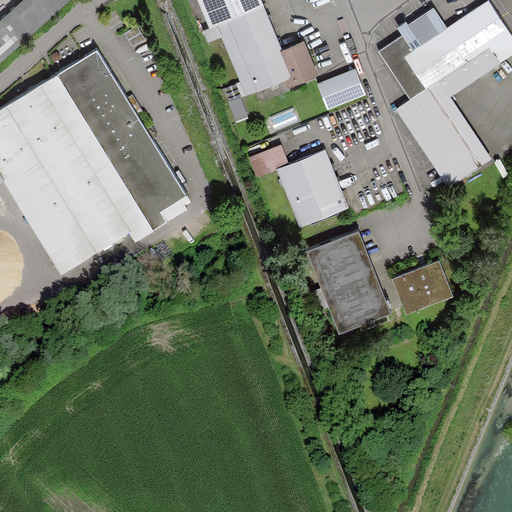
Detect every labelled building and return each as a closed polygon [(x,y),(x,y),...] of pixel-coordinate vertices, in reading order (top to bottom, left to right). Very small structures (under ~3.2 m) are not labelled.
[(0,55),(62,0),(27,0),(0,24),(0,55)] [(302,37),(281,46),(261,0),(208,0),(217,19),(202,26),(206,37),(221,31),(240,76),(246,89),(253,86),(283,73),(286,80),(315,69),(302,37)] [(401,30),(377,46),(410,94),(398,102),(451,181),(482,160),(440,99),(500,59),(496,54),(511,43),(511,32),(490,0),(478,0),(444,23),(431,4),(407,20),(404,16),(396,22),(401,30)] [(144,34),(136,21),(123,29),(132,42),(144,34)] [(0,166),(3,171),(61,266),(129,224),(136,234),(187,203),(180,192),(185,189),(152,135),(157,131),(151,121),(145,124),(136,110),(142,107),(131,88),(125,92),(95,43),(0,101),(0,166)] [(354,66),(318,79),(327,103),(363,90),(354,66)] [(242,91),(236,78),(221,84),(232,110),(242,106),(237,93),(242,91)] [(273,117),(277,129),(296,121),(292,110),(273,117)] [(276,165),(286,161),(278,141),(245,154),(253,174),(276,165)] [(286,161),(276,165),(299,221),(347,202),(324,145),(286,161)] [(354,225),(306,244),(338,327),(340,326),(342,331),(352,327),(351,323),(382,311),(387,309),(354,225)] [(439,254),(391,273),(405,308),(453,290),(439,254)]
